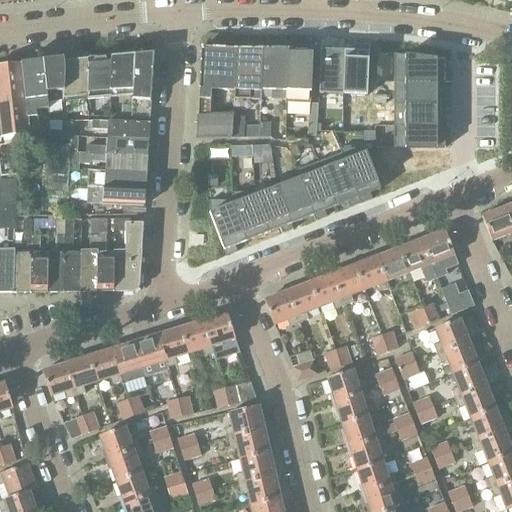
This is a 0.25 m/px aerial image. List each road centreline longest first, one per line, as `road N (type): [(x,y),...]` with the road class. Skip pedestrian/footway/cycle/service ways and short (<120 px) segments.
road 1 (residential): [(179,9),(382,13),(511,37)]
road 2 (residential): [(161,304),(179,9)]
road 3 (residential): [(311,511),(282,390),(237,280)]
road 4 (residential): [(237,280),(453,198)]
road 5 (residential): [(0,27),(179,9)]
road 6 (residential): [(69,511),(14,352)]
road 7 (residential): [(511,348),(453,198)]
road 8 (residential): [(14,352),(161,304)]
road 9 (residential): [(463,62),(463,164),(471,191)]
